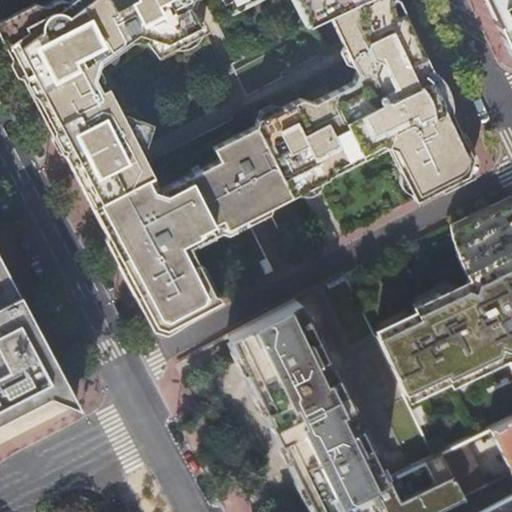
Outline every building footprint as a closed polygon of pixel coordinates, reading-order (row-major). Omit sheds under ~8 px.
[(33,2),(0,18),(0,36),(32,98),(38,101),(41,106),(37,107),(38,110),(44,107),(56,131),(51,134),(52,136),(56,134),(61,143),(57,145),(88,204),(96,200),(96,201),(143,177),(148,174),(138,153),(146,123),(118,115),(103,88),(102,86),(99,88),(91,72),(93,67),(94,64),(96,63),(127,41),(126,38),(134,32),(143,35),(142,38),(153,55),(170,47),(198,33),(203,31),(191,8),(186,6),(187,0),(79,0),(72,6),(69,3),(65,1),(62,0),(52,0),(50,1),(36,8),(33,2)] [(202,0),(214,23),(262,0),(292,0),(306,28),(328,17),(362,0),(202,0)] [(406,190),(470,158),(449,113),(447,109),(444,110),(426,72),(429,71),(428,69),(395,0),(362,0),(328,17),(355,73),(351,84),(312,104),(299,100),(281,109),(280,109),(279,111),(260,121),(256,120),(253,128),(286,191),(288,196),(289,198),(296,195),(310,187),(318,183),(328,178),(330,163),(358,149),(363,146),(378,139),(384,140),(383,144),(389,140),(400,162),(394,165),(399,176),(406,190)] [(511,0),(484,0),(508,49),(511,46),(511,0)] [(126,38),(127,41),(142,38),(143,35),(134,32),(126,38)] [(199,36),(198,33),(170,47),(172,49),(178,49),(185,48),(189,45),(196,40),(199,36)] [(102,86),(103,88),(107,86),(96,63),(94,64),(93,67),(91,72),(99,88),(102,86)] [(447,109),(449,113),(451,110),(451,104),(450,97),(448,90),(446,85),(442,79),(438,75),(433,71),(428,69),(429,71),(447,109)] [(444,110),(447,109),(429,71),(426,72),(444,110)] [(279,111),(280,109),(272,106),(259,112),(256,120),(260,121),(279,111)] [(44,107),(38,110),(51,134),(56,131),(44,107)] [(286,191),(253,128),(211,150),(216,162),(199,171),(196,166),(188,170),(190,175),(157,192),(152,195),(143,178),(89,206),(114,253),(123,270),(127,272),(133,283),(131,284),(141,304),(149,320),(154,328),(159,330),(217,300),(211,289),(208,281),(203,283),(195,266),(188,251),(184,243),(196,237),(195,234),(208,228),(220,221),(224,231),(268,209),(265,202),(286,191)] [(52,136),(57,145),(61,143),(56,134),(52,136)] [(371,149),(383,144),(384,140),(378,139),(363,146),(371,149)] [(383,144),(394,165),(400,162),(389,140),(383,144)] [(330,163),(328,178),(361,161),(360,159),(362,158),(358,149),(330,163)] [(464,174),(470,158),(406,190),(412,201),(464,174)] [(152,195),(157,192),(149,175),(143,178),(152,195)] [(403,190),(406,190),(399,176),(398,178),(397,181),(397,184),(399,188),(401,189),(403,190)] [(310,187),(296,195),(298,197),(302,197),(305,196),(308,195),(312,194),(314,191),(317,189),(319,185),(318,183),(310,187)] [(288,196),(286,191),(265,202),(268,209),(285,200),(285,198),(288,196)] [(475,228),(468,214),(375,261),(225,337),(227,341),(231,350),(238,364),(256,400),(257,403),(261,410),(278,444),(279,448),(283,455),(300,488),(306,502),(311,511),(314,511),(364,488),(439,451),(457,442),(463,439),(487,427),(511,415),(511,253),(494,218),(475,228)] [(213,238),(208,228),(195,234),(196,237),(184,243),(188,251),(213,238)] [(283,246),(285,251),(295,246),(293,241),(283,246)] [(288,282),(320,265),(312,251),(280,268),(288,282)] [(0,260),(0,415),(7,412),(12,410),(13,409),(44,393),(76,404),(0,260)] [(256,265),(256,266),(262,277),(270,272),(265,261),(265,260),(256,265)] [(203,283),(208,281),(201,267),(195,266),(203,283)] [(127,272),(123,270),(131,284),(133,283),(127,272)] [(231,350),(227,341),(223,343),(227,352),(231,350)] [(231,350),(227,352),(234,366),(238,364),(231,350)] [(257,403),(256,400),(252,401),(257,412),(261,410),(257,403)] [(511,470),(511,415),(487,427),(509,472),(511,470)] [(457,442),(439,451),(461,497),(484,485),(463,439),(457,442)] [(280,457),(283,455),(279,448),(278,444),(275,446),(280,457)] [(439,451),(364,488),(371,502),(376,511),(432,511),(462,498),(461,497),(439,451)] [(296,490),(303,504),(306,502),(300,488),(296,490)] [(314,511),(351,511),(371,502),(364,488),(314,511)] [(511,511),(511,492),(474,511),(511,511)]
